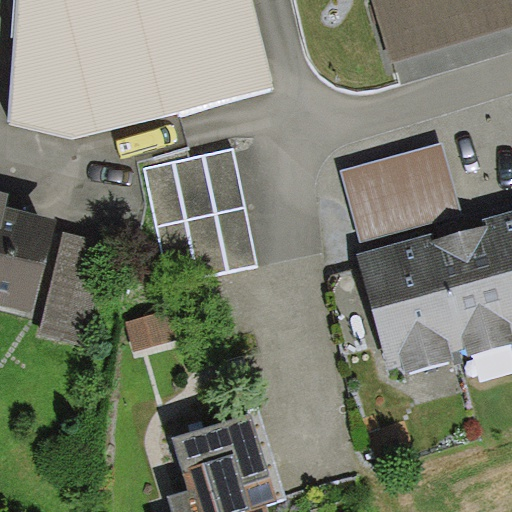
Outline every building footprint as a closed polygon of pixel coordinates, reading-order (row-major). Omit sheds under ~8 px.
[(17,0),(7,128),(77,143),(278,87),(254,0),(17,0)] [(511,0),(373,0),(392,60),(511,23),(511,0)] [(444,147),(342,176),(362,246),(464,217),(444,147)] [(234,151),(148,168),(172,288),(258,270),(234,151)] [(0,309),(34,318),(56,225),(4,213),(7,199),(0,197),(0,309)] [(511,212),(482,221),(511,331),(511,212)] [(511,331),(482,221),(420,239),(454,365),(511,350),(511,331)] [(62,231),(39,335),(91,347),(115,243),(62,231)] [(420,239),(360,255),(394,381),(454,365),(420,239)] [(179,308),(127,321),(134,351),(187,338),(179,308)] [(253,410),(171,437),(187,486),(167,493),(173,511),(263,511),(262,508),(283,501),(253,410)]
